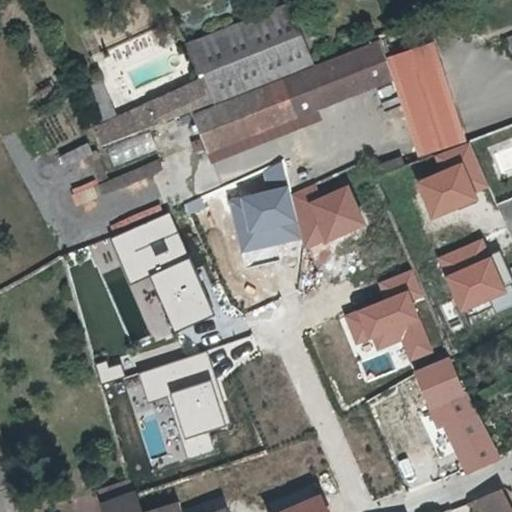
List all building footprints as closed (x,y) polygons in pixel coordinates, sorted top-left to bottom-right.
[(315,70),(314,67),(291,7),(188,46),(207,82),(218,104),(219,107),(315,70)] [(297,118),(391,81),(395,80),(390,65),(383,44),(315,70),(219,107),(198,115),(205,133),(213,152),(297,118)] [(434,46),(390,65),(395,80),(391,81),(419,156),(466,139),(434,46)] [(158,107),(167,124),(197,112),(218,104),(207,82),(198,87),(196,84),(176,95),(177,97),(158,107)] [(110,126),(114,137),(103,144),(105,147),(143,133),(133,115),(110,126)] [(110,126),(96,133),(103,144),(114,137),(110,126)] [(67,163),(90,152),(84,140),(61,151),(67,163)] [(477,201),(473,191),(484,187),(468,145),(436,157),(443,173),(418,183),(431,218),(477,201)] [(79,202),(162,169),(157,157),(74,190),(79,202)] [(289,186),(231,200),(243,251),(301,237),(291,196),(289,186)] [(314,186),(291,196),(301,237),(305,247),(363,222),(348,187),(320,199),(314,186)] [(169,214),(112,238),(155,339),(212,315),(169,214)] [(483,242),(440,260),(462,312),(505,293),(483,242)] [(380,285),(387,301),(349,317),(360,342),(375,336),(380,348),(403,338),(411,357),(429,350),(409,303),(422,297),(411,272),(380,285)] [(150,402),(169,396),(189,456),(212,448),(206,431),(228,423),(205,353),(141,374),(150,402)] [(477,408),(454,356),(440,362),(430,367),(417,373),(436,414),(440,426),(449,428),(469,469),(471,473),(501,458),(494,444),(477,408)] [(413,427),(368,448),(380,474),(425,453),(413,427)] [(107,504),(135,494),(132,482),(131,479),(110,487),(103,490),(107,504)] [(476,511),(511,511),(511,510),(502,488),(485,496),(472,502),(476,511)] [(155,511),(140,511),(135,494),(107,504),(109,511),(178,511),(176,505),(155,511)] [(327,511),(320,495),(278,511),(327,511)]
